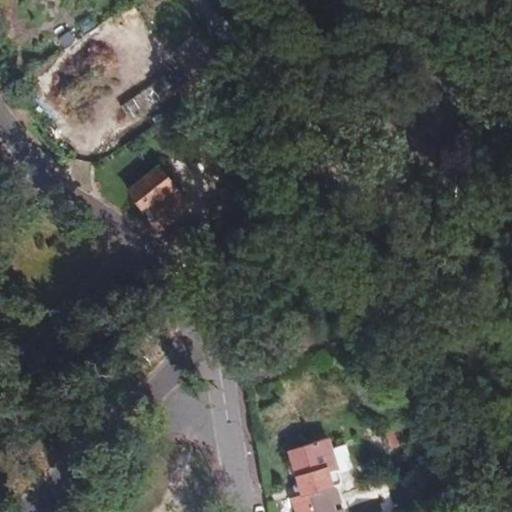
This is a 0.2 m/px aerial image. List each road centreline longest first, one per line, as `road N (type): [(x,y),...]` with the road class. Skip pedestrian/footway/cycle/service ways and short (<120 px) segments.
road 1 (unclassified): [(218,324),(364,181),(511,183)]
road 2 (unclassified): [(25,511),(209,334)]
road 3 (residential): [(140,236),(0,364)]
road 4 (track): [(364,181),(511,68)]
road 5 (unclassified): [(209,334),(222,366),(247,511)]
road 6 (residential): [(140,236),(0,138)]
